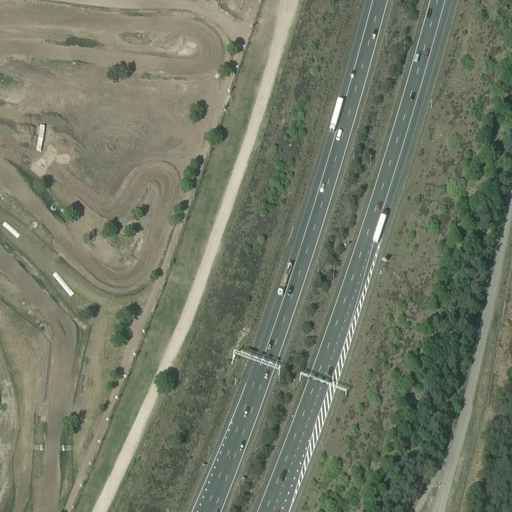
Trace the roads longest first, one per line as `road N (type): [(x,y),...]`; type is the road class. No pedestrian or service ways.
road 1 (track): [(289,0),(193,302),(102,511)]
road 2 (motorway): [(263,511),(327,349),(436,0)]
road 3 (motorway): [(379,0),(324,193),(212,511)]
road 4 (unclassified): [(436,511),(511,195)]
